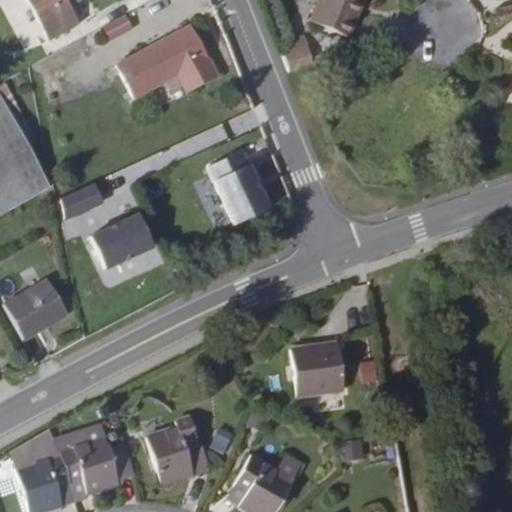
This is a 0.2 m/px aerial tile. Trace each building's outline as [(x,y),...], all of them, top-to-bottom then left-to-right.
[(27,0),(51,38),(79,22),(69,4),(75,0),(27,0)] [(355,8),(358,0),(319,0),(309,23),(347,39),(359,10),(355,8)] [(359,10),(363,0),(358,0),(355,8),(359,10)] [(145,5),(124,16),(132,30),(153,19),(145,5)] [(183,96),(214,79),(187,28),(156,45),(161,54),(152,59),(147,50),(113,69),(130,102),(174,78),(183,96)] [(305,38),(275,45),(278,52),(307,45),(305,38)] [(156,45),(147,50),(152,59),(161,54),(156,45)] [(287,74),(313,67),(307,45),(278,52),(287,74)] [(0,220),(49,194),(0,103),(0,220)] [(271,227),(246,168),(210,184),(236,242),(271,227)] [(137,213),(88,234),(103,267),(152,246),(137,213)] [(38,336),(78,307),(56,276),(15,303),(38,336)] [(312,389),(357,382),(350,336),(306,342),(312,389)] [(197,445),(210,441),(201,412),(187,416),(188,422),(159,430),(172,476),(203,467),(197,445)] [(116,433),(73,445),(67,421),(25,445),(42,508),(72,499),(67,478),(80,475),(79,470),(92,468),(94,474),(97,487),(129,478),(116,433)] [(203,467),(216,463),(210,441),(197,445),(203,467)] [(274,511),(282,511),(305,474),(265,449),(251,473),(261,479),(251,497),(274,511)] [(80,475),(81,477),(94,474),(92,468),(79,470),(80,475)] [(251,473),(241,491),(251,497),(261,479),(251,473)] [(72,499),(85,495),(81,477),(80,475),(67,478),(72,499)]
